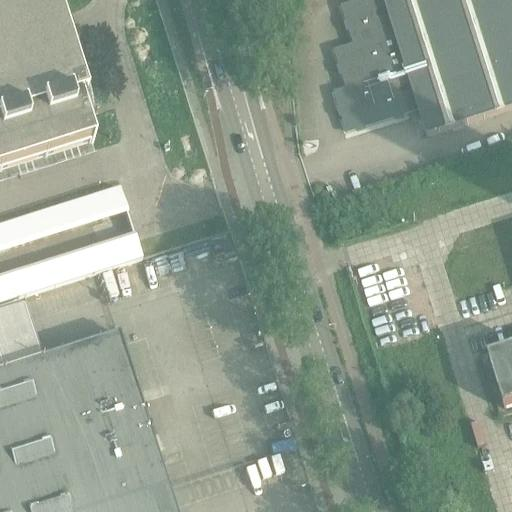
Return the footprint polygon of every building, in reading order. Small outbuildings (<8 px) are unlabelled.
[(45,159),(45,158),(89,144),(90,145),(91,144),(91,145),(93,145),(79,103),(85,101),(84,99),(82,99),(50,0),(0,0),(0,173),(1,173),(1,172),(43,159),(43,160),(45,159)] [(342,79),(346,91),(334,95),(339,112),(338,112),(340,121),(342,121),(347,137),(357,134),(357,136),(366,133),(366,131),(395,122),(395,124),(404,121),(404,119),(418,115),(426,139),(511,112),(511,0),(369,0),(366,1),(366,0),(364,0),(357,2),(357,4),(341,9),(346,26),(345,26),(347,35),(349,35),(353,47),(334,53),(339,70),(338,70),(341,79),(342,79)] [(147,24),(131,29),(151,91),(167,86),(147,24)] [(173,511),(118,337),(41,361),(0,374),(0,511),(173,511)] [(511,416),(511,348),(481,358),(500,420),(511,416)]
